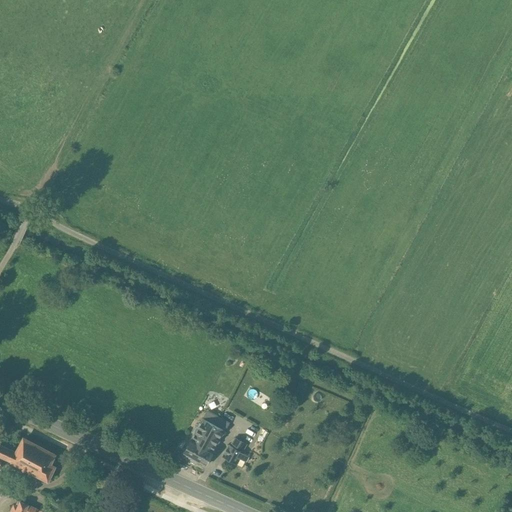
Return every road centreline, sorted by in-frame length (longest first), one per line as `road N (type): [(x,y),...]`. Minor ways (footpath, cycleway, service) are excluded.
road 1 (track): [(0,199),(511,428)]
road 2 (secondary): [(0,401),(240,511)]
road 3 (track): [(145,0),(29,210)]
